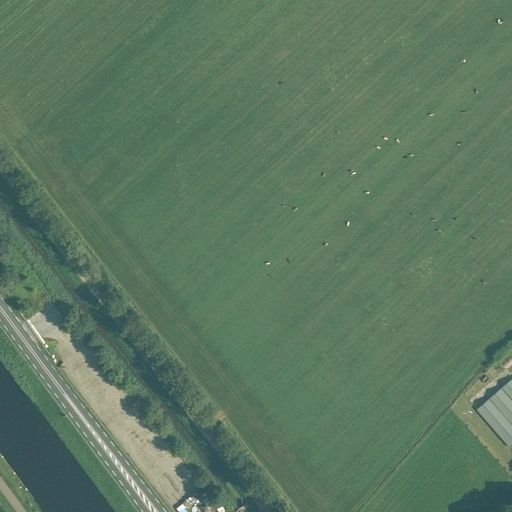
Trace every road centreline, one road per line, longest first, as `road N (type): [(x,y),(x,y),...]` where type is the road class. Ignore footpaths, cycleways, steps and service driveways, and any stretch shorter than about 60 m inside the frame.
road 1 (unclassified): [(267,511),(0,172)]
road 2 (primary): [(156,511),(0,306)]
